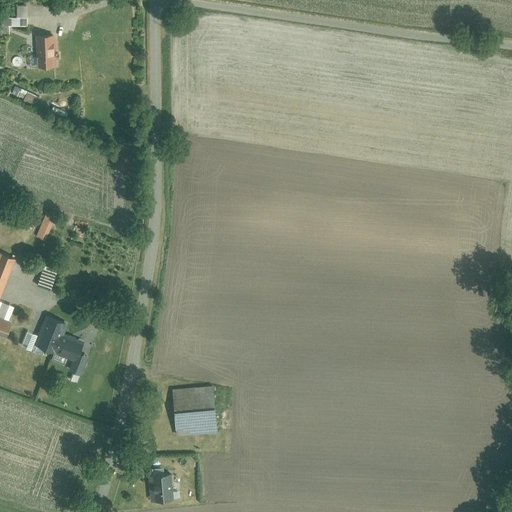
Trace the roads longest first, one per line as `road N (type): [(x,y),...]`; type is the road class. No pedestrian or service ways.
road 1 (residential): [(153,0),(152,254),(134,367),(96,511)]
road 2 (unclassified): [(511,51),(184,0)]
